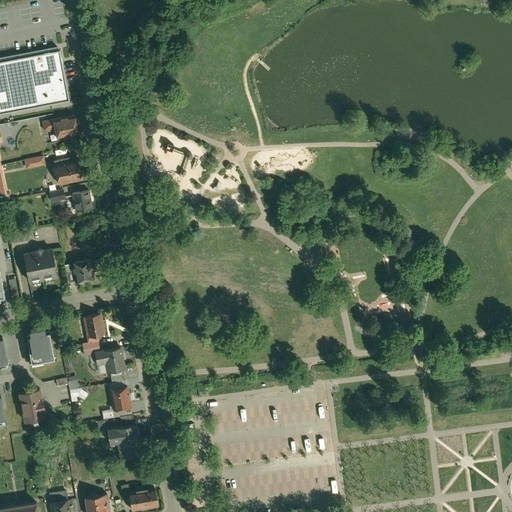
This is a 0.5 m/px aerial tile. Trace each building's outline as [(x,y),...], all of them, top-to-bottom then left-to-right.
[(0,107),(70,95),(60,43),(0,53),(0,107)] [(57,139),(78,136),(74,117),(53,121),(55,129),(57,139)] [(44,131),(55,129),(53,121),(42,123),(44,131)] [(80,179),(76,159),(69,160),(68,155),(51,159),(56,183),(80,179)] [(43,157),(25,160),(27,169),(45,165),(43,157)] [(223,174),(215,174),(214,183),(222,184),(223,174)] [(92,210),(88,188),(70,191),(71,194),(63,196),(62,188),(47,191),(49,202),(65,199),(68,210),(73,209),(74,213),(92,210)] [(26,228),(7,231),(9,243),(28,239),(26,228)] [(51,246),(21,251),(26,280),(56,275),(51,246)] [(66,282),(92,278),(89,257),(70,260),(72,271),(64,273),(66,282)] [(101,319),(100,312),(76,317),(81,342),(87,341),(97,340),(96,335),(104,334),(102,325),(106,325),(104,319),(101,319)] [(45,332),(45,328),(31,330),(32,336),(28,336),(32,364),(53,360),(49,332),(45,332)] [(0,368),(9,367),(4,339),(0,339),(0,368)] [(124,368),(120,346),(94,350),(98,373),(109,371),(110,374),(120,372),(119,369),(124,368)] [(128,391),(126,383),(108,386),(111,410),(130,407),(129,400),(133,399),(132,391),(128,391)] [(45,417),(39,386),(16,391),(22,422),(45,417)] [(81,400),(86,393),(80,389),(75,396),(81,400)] [(139,452),(134,422),(105,427),(107,442),(118,440),(118,439),(120,455),(139,452)] [(20,452),(18,445),(11,446),(12,453),(20,452)] [(187,452),(188,466),(199,466),(198,451),(187,452)] [(129,509),(156,506),(153,487),(145,488),(144,485),(133,486),(133,490),(126,491),(127,496),(121,496),(123,508),(128,507),(129,509)] [(84,511),(108,511),(105,491),(82,495),(84,511)] [(49,511),(68,511),(66,495),(48,498),(49,511)] [(0,511),(36,511),(34,499),(0,503),(0,511)]
